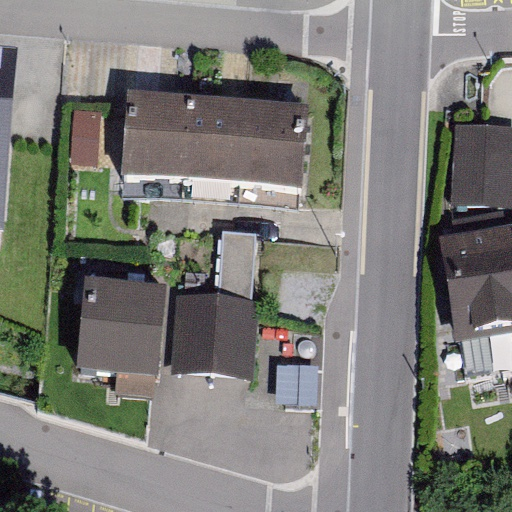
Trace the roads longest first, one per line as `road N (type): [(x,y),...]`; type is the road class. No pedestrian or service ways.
road 1 (tertiary): [(378,511),(400,38)]
road 2 (residential): [(400,38),(0,14)]
road 3 (residential): [(0,431),(263,511)]
